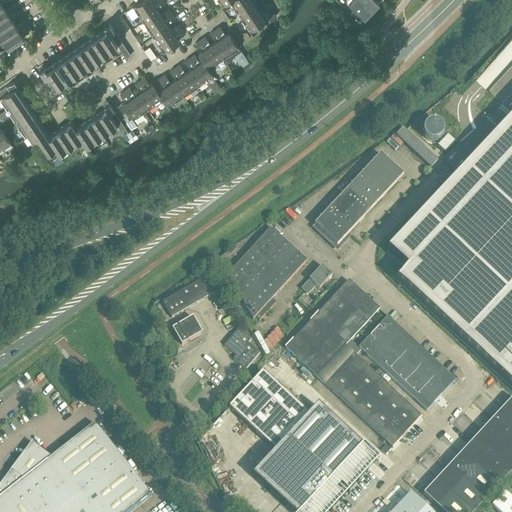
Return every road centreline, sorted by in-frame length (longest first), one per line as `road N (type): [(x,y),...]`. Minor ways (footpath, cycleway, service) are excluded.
road 1 (unclassified): [(359,511),(466,400),(473,383),(364,266),(370,247),(442,173)]
road 2 (secondary): [(216,195),(350,96),(456,0)]
road 3 (secondary): [(0,364),(216,195)]
road 4 (secondary): [(216,195),(0,267)]
